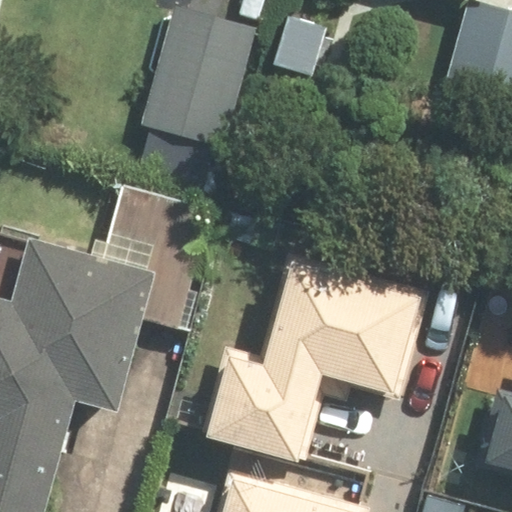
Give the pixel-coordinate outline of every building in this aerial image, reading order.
[(483,0),(459,0),(437,83),(511,104),(511,12),(483,4),(483,0)] [(250,31),(168,8),(135,127),(217,150),(250,31)] [(330,31),(280,15),(261,77),(311,93),(330,31)] [(0,511),(34,511),(62,411),(106,422),(133,321),(179,333),(211,212),(112,185),(91,263),(0,238),(0,511)] [(189,384),(178,424),(193,428),(190,442),(297,472),(312,419),(300,416),(309,382),(396,406),(428,290),(288,251),(261,349),(221,338),(207,389),(189,384)] [(511,382),(489,377),(463,475),(511,488),(511,382)] [(369,511),(370,508),(224,468),(212,511),(369,511)]
